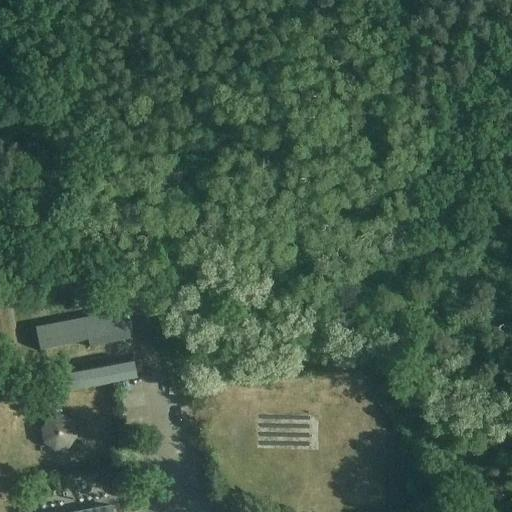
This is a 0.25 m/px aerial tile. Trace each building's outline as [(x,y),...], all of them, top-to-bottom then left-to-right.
[(124,310),(82,318),(88,344),(88,347),(129,339),(124,310)] [(88,344),(82,318),(35,327),(40,353),(88,344)] [(3,334),(0,321),(0,347),(10,345),(8,333),(3,334)] [(45,377),(48,394),(135,377),(132,360),(45,377)] [(39,410),(49,439),(76,430),(66,400),(39,410)] [(314,408),(264,406),(263,437),(313,439),(314,408)]
